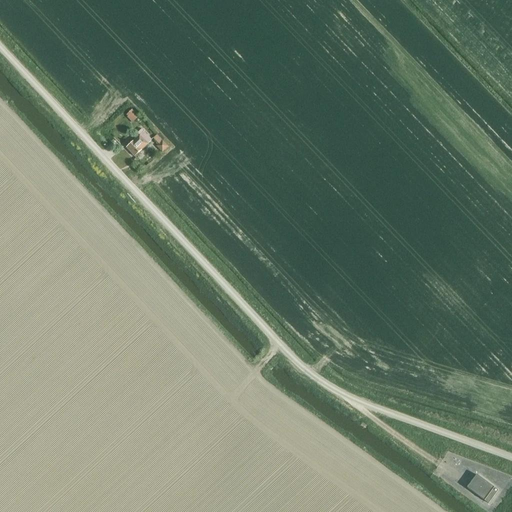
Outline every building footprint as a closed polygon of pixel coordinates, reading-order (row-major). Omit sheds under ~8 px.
[(126,117),(133,123),(138,117),(131,110),(126,117)] [(153,138),(156,135),(149,127),(146,130),(153,138)] [(126,148),(135,158),(148,145),(152,141),(141,130),(136,135),(138,137),(126,148)] [(155,147),(161,154),(168,148),(156,135),(152,139),(158,145),(155,147)] [(476,475),(466,488),(472,493),(488,504),(498,491),(482,480),(476,475)]
